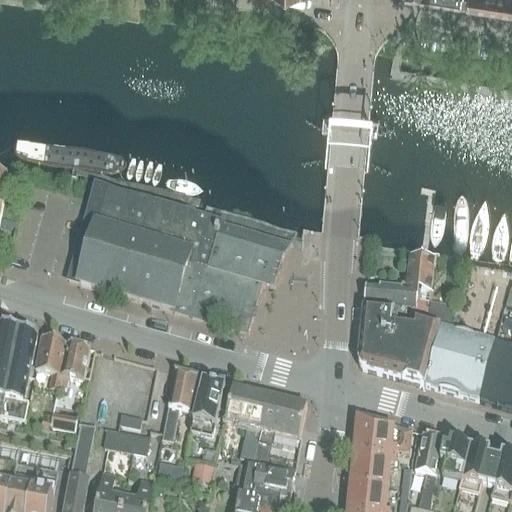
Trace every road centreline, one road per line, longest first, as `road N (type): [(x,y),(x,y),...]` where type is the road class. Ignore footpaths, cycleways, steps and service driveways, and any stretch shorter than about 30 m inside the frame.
road 1 (tertiary): [(330,392),(359,11)]
road 2 (tertiary): [(330,392),(0,297)]
road 3 (residential): [(511,434),(330,392)]
road 4 (residential): [(511,35),(359,11)]
road 5 (tertiary): [(313,511),(330,392)]
